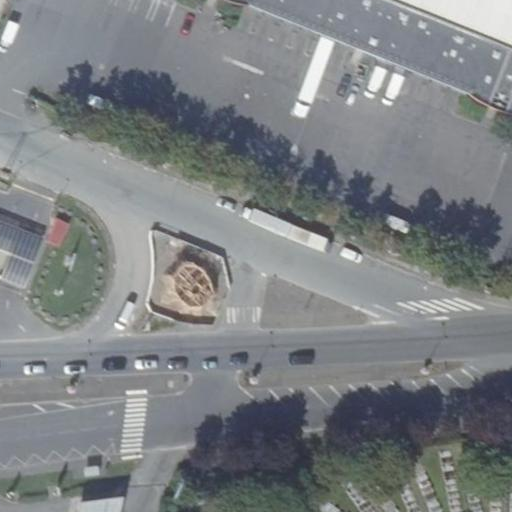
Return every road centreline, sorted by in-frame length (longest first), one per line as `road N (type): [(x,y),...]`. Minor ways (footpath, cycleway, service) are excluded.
road 1 (unknown): [(29,3),(511,202)]
road 2 (secondary): [(185,419),(511,392)]
road 3 (secondary): [(484,336),(226,354)]
road 4 (residential): [(484,336),(252,245)]
road 5 (secondary): [(0,441),(185,419)]
road 6 (residential): [(124,194),(134,251),(129,296),(88,358)]
road 7 (secondary): [(226,354),(88,358)]
road 8 (residential): [(252,245),(124,194)]
road 9 (unclassified): [(124,194),(0,142)]
